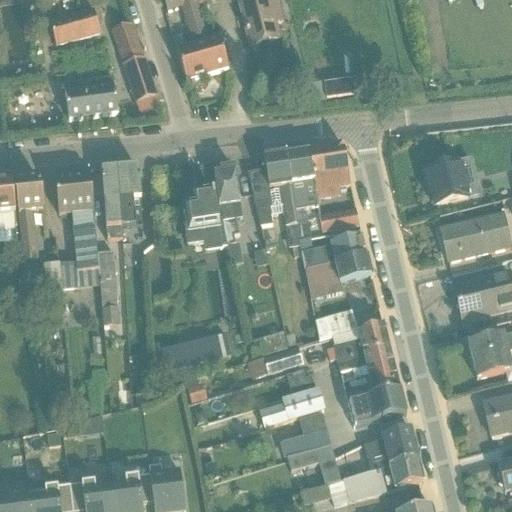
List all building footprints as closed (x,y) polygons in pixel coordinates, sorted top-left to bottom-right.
[(206,32),(197,5),(195,0),(163,0),(168,14),(181,10),(188,36),(181,38),(184,49),(176,52),(185,84),(228,72),(219,41),(209,43),(206,32)] [(276,0),(266,0),(239,7),(249,48),(279,40),(275,26),(283,24),(276,0)] [(57,47),(99,35),(93,12),(50,24),(57,47)] [(136,106),(156,99),(143,60),(123,67),(136,106)] [(117,116),(112,81),(64,87),(69,123),(117,116)] [(361,106),(356,82),(325,89),(330,113),(361,106)] [(345,196),(338,150),(304,155),(311,201),(345,196)] [(284,205),(311,201),(304,155),(278,159),(284,205)] [(284,205),(278,159),(255,162),(261,208),(284,205)] [(425,211),(466,202),(457,163),(417,172),(425,211)] [(119,231),(140,229),(135,170),(114,172),(119,231)] [(119,231),(114,172),(89,174),(95,233),(119,231)] [(213,225),(239,221),(232,173),(206,177),(213,225)] [(55,236),(95,233),(89,174),(50,178),(55,236)] [(6,220),(33,218),(30,182),(3,185),(6,220)] [(178,235),(209,232),(205,199),(175,202),(178,235)] [(335,238),(373,232),(370,213),(332,219),(335,238)] [(441,269),(506,254),(498,219),(433,234),(441,269)] [(326,268),(359,259),(353,239),(320,248),(326,268)] [(48,258),(44,240),(35,242),(39,260),(48,258)] [(331,289),(364,279),(359,259),(326,268),(331,289)] [(456,330),(511,317),(511,301),(507,278),(448,291),(456,330)] [(328,343),(334,364),(382,351),(377,330),(328,343)] [(233,357),(227,332),(156,349),(162,374),(233,357)] [(470,391),(507,382),(498,341),(461,350),(470,391)] [(339,386),(388,373),(382,351),(334,364),(339,386)] [(339,386),(346,409),(394,397),(388,373),(339,386)] [(263,411),(268,434),(322,422),(313,378),(279,385),(284,406),(263,411)] [(217,391),(201,394),(204,409),(220,406),(217,391)] [(352,434),(401,422),(394,397),(346,409),(352,434)] [(484,445),(511,437),(511,401),(475,411),(484,445)] [(215,416),(188,421),(192,447),(209,444),(207,433),(217,431),(215,416)] [(372,444),(379,474),(413,466),(405,436),(372,444)] [(366,481),(372,456),(359,453),(353,478),(366,481)] [(500,496),(511,492),(511,461),(491,467),(500,496)] [(385,499),(419,491),(413,466),(379,474),(385,499)] [(177,511),(174,475),(143,479),(146,511),(177,511)] [(137,511),(134,480),(103,484),(106,511),(137,511)] [(106,511),(103,484),(73,487),(75,511),(106,511)] [(51,511),(49,491),(18,494),(20,511),(51,511)] [(20,511),(18,494),(0,496),(0,511),(20,511)]
